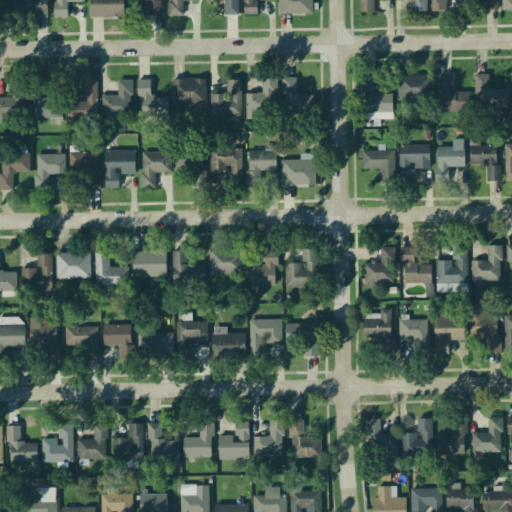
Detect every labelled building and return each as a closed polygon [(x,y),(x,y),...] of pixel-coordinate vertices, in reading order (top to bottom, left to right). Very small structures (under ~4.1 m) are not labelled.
[(0,0),(0,9),(9,9),(8,0),(0,0)] [(46,0),(16,0),(16,19),(46,19),(46,0)] [(54,0),(54,18),(68,18),(68,5),(83,5),(83,0),(54,0)] [(123,0),(90,0),(90,19),(123,19),(123,0)] [(145,1),(145,17),(159,17),(159,0),(129,0),(129,1),(145,1)] [(199,0),(169,0),(169,17),(182,17),(182,2),(199,2),(199,0)] [(205,0),(205,1),(224,1),(224,16),(238,16),(238,0),(205,0)] [(243,0),(243,16),(257,16),(256,2),(273,2),(273,0),(243,0)] [(279,0),(279,15),(312,15),(312,0),(279,0)] [(359,0),(359,14),(374,14),(374,0),(359,0)] [(413,0),(413,12),(426,12),(426,0),(413,0)] [(431,0),(431,12),(446,12),(446,0),(431,0)] [(484,0),(484,11),(495,11),(495,0),(484,0)] [(511,0),(502,0),(502,11),(511,11),(511,0)] [(439,76),(440,113),(470,113),(469,93),(452,94),(452,76),(439,76)] [(489,76),(474,76),(474,111),(507,111),(507,90),(489,90),(489,76)] [(431,102),(431,77),(398,77),(398,102),(431,102)] [(364,120),(392,120),(392,94),(376,95),(376,78),(363,78),(364,120)] [(276,79),(262,79),(263,95),(246,95),(246,117),(277,116),(276,79)] [(283,79),(283,115),(314,115),(314,96),(296,96),(296,79),(283,79)] [(206,80),(172,80),(172,107),(206,107),(206,80)] [(241,81),(227,82),(227,95),(211,96),(211,119),(242,118),(241,81)] [(71,120),(96,120),(96,82),(82,82),(82,92),(71,92),(71,120)] [(131,82),(117,82),(117,97),(103,97),(103,117),(131,117),(131,82)] [(150,82),(137,82),(137,118),(167,118),(167,97),(150,97),(150,82)] [(62,88),(34,88),(34,121),(62,121),(62,88)] [(0,124),(23,124),(23,91),(11,91),(11,99),(0,99),(0,124)] [(436,149),(436,181),(448,181),(448,168),(465,168),(465,145),(457,145),(457,149),(436,149)] [(499,183),(499,146),(470,146),(470,165),(487,165),(487,183),(499,183)] [(429,148),(399,148),(399,172),(429,172),(429,148)] [(175,171),(192,171),(192,188),(203,188),(203,151),(175,151),(175,171)] [(228,174),(228,185),(240,185),(240,151),(211,151),(211,174),(228,174)] [(260,173),(276,173),(276,152),(246,152),(246,188),(260,188),(260,173)] [(362,170),(381,170),(381,186),(394,186),(394,152),(362,152),(362,170)] [(134,153),(104,153),(104,190),(118,190),(118,176),(134,176),(134,153)] [(100,190),(100,154),(70,154),(70,190),(100,190)] [(141,154),(141,190),(155,190),(155,174),(170,174),(170,154),(141,154)] [(29,156),(0,156),(0,192),(13,192),(13,173),(29,173),(29,156)] [(35,156),(35,190),(48,190),(48,176),(65,176),(65,156),(35,156)] [(281,187),(315,187),(315,162),(281,162),(281,187)] [(472,282),(501,282),(501,247),(488,247),(488,262),(472,262),(472,282)] [(436,293),(466,293),(466,248),(452,248),(452,262),(436,262),(436,293)] [(364,264),(364,284),(395,284),(395,249),(380,249),(380,264),(364,264)] [(285,265),(285,288),(317,288),(317,250),(301,250),(301,265),(285,265)] [(248,288),(276,288),(276,251),(263,251),(263,270),(248,270),(248,288)] [(209,278),(242,278),(242,252),(209,252),(209,278)] [(204,267),(187,267),(187,253),(172,253),(172,287),(204,287),(204,267)] [(403,284),(430,284),(430,265),(414,265),(414,253),(403,253),(403,284)] [(166,254),(133,254),(133,279),(166,279),(166,254)] [(90,281),(90,255),(57,255),(57,281),(90,281)] [(95,287),(128,287),(128,269),(109,269),(109,255),(95,255),(95,287)] [(21,270),(21,293),(51,293),(51,256),(36,256),(36,270),(21,270)] [(0,293),(16,293),(16,273),(0,273),(0,293)] [(391,313),(364,313),(364,341),(391,341),(391,313)] [(464,318),(433,318),(433,342),(464,342),(464,318)] [(469,338),(487,338),(487,355),(499,355),(499,318),(469,318),(469,338)] [(29,319),(29,347),(49,347),(49,358),(55,358),(55,327),(40,327),(40,319),(29,319)] [(427,319),(400,319),(400,344),(427,344),(427,319)] [(280,322),(250,322),(250,358),(263,358),(263,345),(280,345),(280,322)] [(176,324),(177,355),(189,355),(189,346),(206,346),(206,324),(176,324)] [(0,326),(0,363),(5,363),(5,350),(24,350),(24,326),(0,326)] [(317,356),(317,326),(285,326),(285,346),(305,346),(305,356),(317,356)] [(131,327),(103,327),(103,347),(120,347),(120,358),(131,358),(131,327)] [(89,361),(98,361),(98,329),(65,329),(65,347),(89,347),(89,361)] [(212,335),(212,355),(244,355),(244,335),(212,335)] [(171,360),(171,336),(139,336),(139,360),(171,360)] [(439,456),(466,456),(466,418),(452,418),(452,438),(439,438),(439,456)] [(488,419),(488,435),(472,435),(472,454),(501,454),(501,419),(488,419)] [(402,458),(432,458),(432,420),(417,420),(417,435),(402,435),(402,458)] [(253,439),(254,459),(283,458),(282,423),(269,423),(269,439),(253,439)] [(303,423),(290,423),(290,460),(320,460),(320,440),(303,440),(303,423)] [(381,423),(367,423),(367,460),(396,460),(396,433),(381,432),(381,423)] [(178,443),(161,443),(161,425),(148,425),(148,465),(178,464),(178,443)] [(212,460),(212,425),(199,425),(199,440),(183,440),(183,460),(212,460)] [(72,426),(58,427),(58,440),(42,441),(42,465),(73,464),(72,426)] [(78,442),(78,461),(106,461),(106,426),(93,426),(93,442),(78,442)] [(112,440),(112,463),(142,463),(142,426),(129,426),(129,440),(112,440)] [(248,461),(248,426),(235,426),(235,437),(218,437),(218,461),(248,461)] [(37,465),(36,444),(23,445),(23,428),(7,428),(8,466),(37,465)] [(441,511),(441,491),(418,491),(418,477),(411,477),(411,511),(441,511)] [(208,511),(208,487),(179,487),(179,511),(208,511)] [(405,511),(405,500),(391,500),(391,489),(374,489),(374,511),(405,511)] [(475,511),(475,492),(446,492),(446,511),(462,511),(475,511)] [(321,511),(321,493),(290,493),(290,511),(321,511)] [(511,511),(511,494),(482,494),(482,511),(511,511)] [(132,511),(132,497),(101,497),(101,511),(132,511)] [(169,511),(169,497),(139,497),(139,511),(169,511)] [(285,511),(285,498),(253,498),(253,511),(285,511)] [(17,511),(17,501),(0,501),(0,511),(17,511)] [(55,511),(55,501),(24,501),(24,511),(55,511)]
